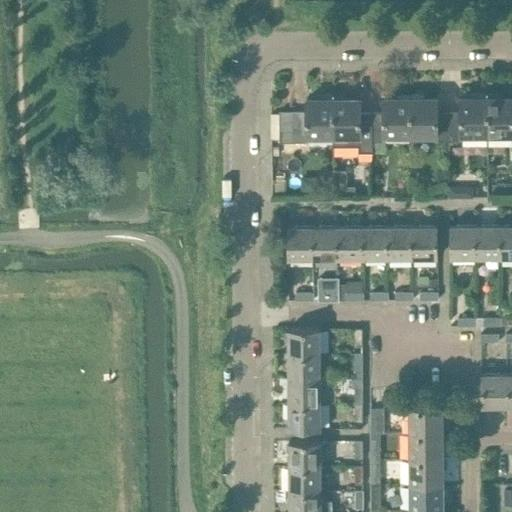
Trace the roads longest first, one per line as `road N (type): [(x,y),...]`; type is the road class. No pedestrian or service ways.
road 1 (unclassified): [(243,204),(242,82),(260,47),(511,45)]
road 2 (residential): [(243,511),(243,204)]
road 3 (track): [(165,236),(171,0)]
